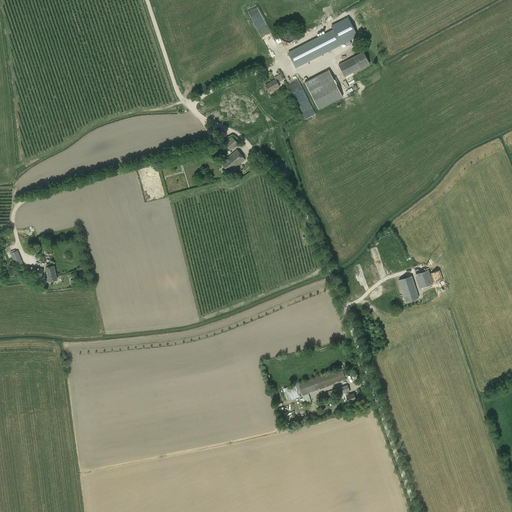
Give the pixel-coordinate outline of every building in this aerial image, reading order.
[(345,54),(340,44),(333,30),(288,53),(295,67),(330,50),(335,59),(345,54)] [(369,64),(363,52),(338,65),(345,77),(369,64)] [(342,97),(328,70),(304,82),(318,110),(342,97)] [(279,87),(277,83),(283,80),(280,74),(274,78),(275,80),(269,83),(265,85),(269,92),(272,90),(273,91),(276,90),(276,89),(279,87)] [(232,136),(224,143),(230,151),(238,144),(232,136)] [(220,163),(229,173),(245,160),(236,150),(220,163)] [(18,251),(11,254),(16,269),(24,265),(18,251)] [(46,268),(47,275),(55,273),(54,266),(51,267),(50,264),(46,265),(47,267),(46,268)] [(43,269),(26,266),(24,275),(41,278),(43,269)] [(429,270),(414,275),(419,288),(433,284),(429,270)] [(440,271),(431,274),(434,284),(443,281),(440,271)] [(55,273),(47,275),(48,278),(45,279),(45,282),(49,282),(57,280),(55,273)] [(411,276),(399,280),(402,292),(405,302),(418,298),(411,276)] [(295,398),(302,396),(346,380),(342,368),(301,382),(291,386),(295,398)] [(338,395),(345,393),(346,396),(348,403),(349,404),(353,403),(352,401),(356,400),(354,393),(349,395),(348,392),(350,391),(348,384),(336,389),(317,395),(319,402),(338,395)]
